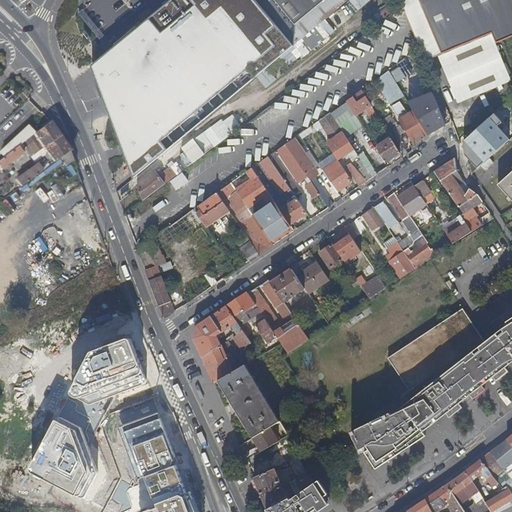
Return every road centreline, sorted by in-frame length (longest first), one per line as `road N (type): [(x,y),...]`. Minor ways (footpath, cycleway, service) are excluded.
road 1 (residential): [(155,335),(451,139)]
road 2 (secondary): [(16,25),(72,120),(155,335)]
road 3 (secondary): [(155,335),(231,511)]
road 4 (secondary): [(511,418),(383,511)]
